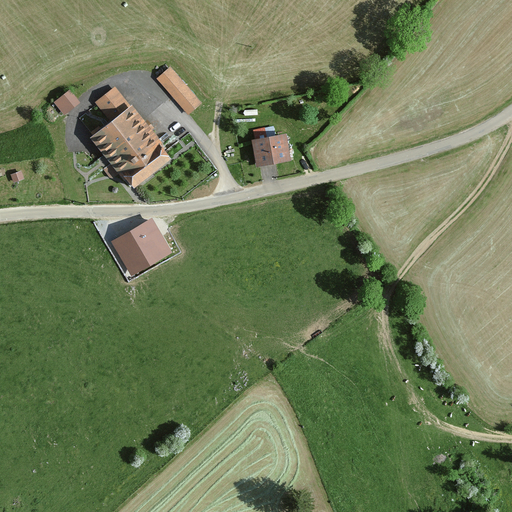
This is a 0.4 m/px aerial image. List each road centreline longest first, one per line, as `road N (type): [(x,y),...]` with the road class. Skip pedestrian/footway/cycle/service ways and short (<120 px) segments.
road 1 (tertiary): [(0,215),(159,209),(319,180),(443,145),(511,109)]
road 2 (track): [(511,115),(483,183),(386,289)]
